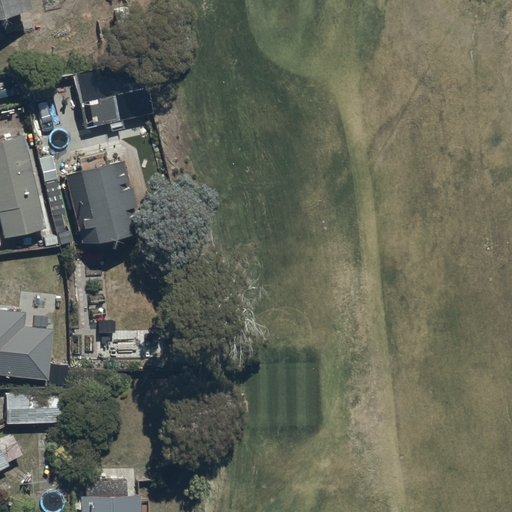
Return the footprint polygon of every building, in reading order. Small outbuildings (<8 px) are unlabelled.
[(0,0),(0,9),(14,6),(12,0),(0,0)] [(62,71),(74,127),(145,111),(132,56),(62,71)] [(19,136),(0,139),(0,235),(40,227),(19,136)] [(116,159),(65,173),(76,218),(67,220),(69,228),(77,226),(81,242),(134,229),(116,159)] [(17,313),(0,310),(0,375),(38,381),(45,328),(15,324),(17,313)] [(0,392),(0,422),(61,421),(60,395),(60,391),(0,392)] [(0,461),(20,452),(11,434),(8,436),(0,439),(0,466),(2,465),(0,461)] [(139,511),(139,494),(79,495),(79,511),(139,511)]
